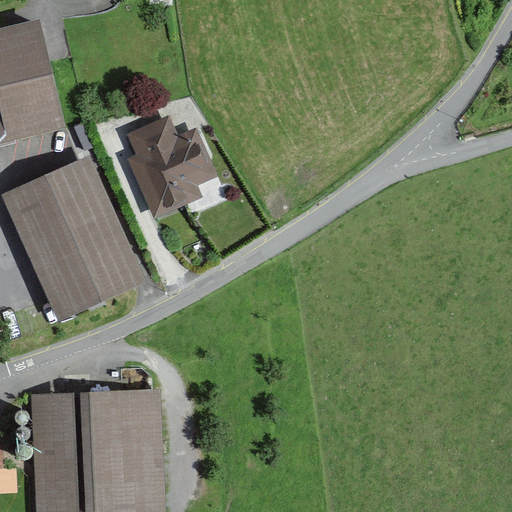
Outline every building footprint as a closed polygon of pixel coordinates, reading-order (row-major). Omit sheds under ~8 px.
[(37,24),(0,33),(0,140),(61,126),(37,24)] [(136,162),(157,210),(182,199),(177,187),(209,173),(193,136),(175,144),(165,124),(136,137),(145,158),(136,162)] [(18,194),(70,309),(134,280),(82,166),(18,194)] [(158,511),(153,393),(90,395),(89,374),(64,375),(65,396),(37,398),(42,511),(158,511)] [(0,483),(8,483),(8,471),(0,471),(0,483)]
